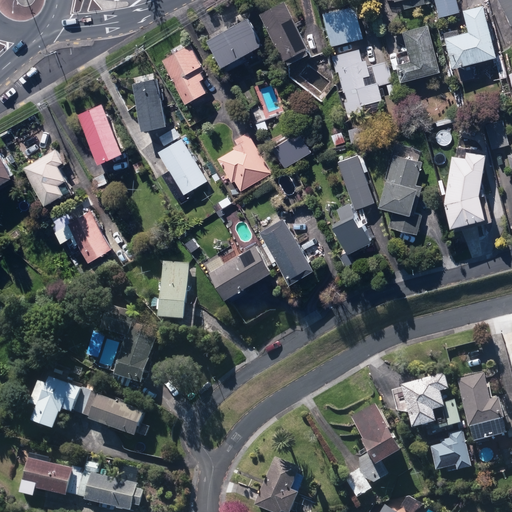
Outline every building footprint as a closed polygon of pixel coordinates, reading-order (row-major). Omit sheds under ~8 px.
[(402,0),(405,10),(426,4),(425,2),(429,1),(428,0),(395,0),(396,2),(402,0)] [(434,0),(438,16),(459,11),(456,0),(434,0)] [(511,0),(498,0),(511,26),(511,0)] [(287,60),(289,65),(309,55),(306,50),(308,49),(285,3),(260,15),(284,61),(287,60)] [(474,78),(471,64),(493,58),(496,58),(495,51),(487,23),(490,22),(486,8),(484,8),(483,6),(464,11),(469,33),(459,36),(458,30),(444,34),(453,68),(458,67),(462,81),(474,78)] [(324,15),(332,47),(363,40),(356,8),(324,15)] [(208,41),(222,67),(262,46),(248,19),(208,41)] [(397,66),(401,82),(440,72),(428,26),(404,32),(411,62),(397,66)] [(164,61),(187,104),(208,93),(201,81),(205,79),(202,73),(204,71),(191,47),(164,61)] [(332,58),(347,116),(363,112),(363,110),(366,109),(368,112),(370,113),(377,112),(379,110),(380,106),(378,102),(382,101),(378,87),(391,84),(389,78),(392,77),(388,63),(368,68),(367,61),(362,62),(360,51),(332,58)] [(133,85),(142,131),(167,126),(158,80),(133,85)] [(393,84),(387,85),(389,95),(395,94),(393,84)] [(79,115),(100,164),(123,154),(122,150),(128,147),(123,134),(116,136),(102,105),(79,115)] [(486,127),(493,150),(509,146),(502,122),(486,127)] [(393,127),(394,134),(405,132),(403,125),(393,127)] [(159,137),(165,146),(180,136),(175,127),(159,137)] [(357,128),(348,131),(352,144),(366,141),(363,131),(357,128)] [(234,179),(242,192),(272,174),(248,133),(236,140),(239,145),(234,148),(235,150),(219,160),(231,180),(234,179)] [(284,168),(310,152),(299,133),(273,148),(284,168)] [(332,137),(335,146),(345,143),(342,133),(332,137)] [(372,141),(373,147),(386,145),(385,138),(372,141)] [(160,152),(185,194),(207,181),(183,139),(160,152)] [(444,204),(451,228),(485,219),(479,197),(487,155),(470,153),(471,146),(458,144),(456,157),(452,156),(444,204)] [(25,169),(45,206),(65,195),(59,185),(67,181),(58,166),(64,163),(56,150),(55,150),(52,146),(26,160),(29,166),(25,169)] [(389,228),(417,235),(423,216),(415,213),(422,188),(416,186),(422,163),(395,155),(380,207),(394,211),(389,228)] [(354,208),(374,201),(368,184),(358,156),(339,163),(348,191),(354,208)] [(0,185),(12,178),(0,157),(0,185)] [(134,166),(138,173),(145,170),(141,162),(134,166)] [(274,200),(278,207),(283,204),(280,199),(283,198),(282,195),(274,200)] [(334,225),(349,253),(371,241),(356,213),(355,213),(350,203),(337,210),(343,220),(334,225)] [(65,227),(87,264),(113,249),(91,211),(65,227)] [(277,261),(290,284),(314,270),(284,219),(261,232),(269,247),(265,249),(268,255),(272,253),(274,255),(269,257),(272,263),(277,261)] [(185,244),(192,253),(199,248),(193,239),(185,244)] [(229,297),(231,301),(248,292),(245,288),(271,273),(256,247),(210,273),(225,299),(229,297)] [(170,329),(192,331),(195,307),(186,306),(190,267),(165,264),(159,321),(171,322),(170,329)] [(114,376),(142,385),(150,362),(149,361),(159,333),(133,325),(136,315),(109,305),(100,330),(127,339),(114,376)] [(120,342),(107,338),(99,364),(112,368),(120,342)] [(57,347),(63,352),(66,349),(59,344),(57,347)] [(90,421),(136,438),(145,414),(101,398),(102,396),(82,389),(82,390),(72,387),(74,381),(45,370),(40,384),(38,383),(30,405),(38,408),(33,423),(54,431),(60,414),(62,414),(63,411),(73,414),(73,412),(91,419),(90,421)] [(401,387),(412,431),(432,426),(434,429),(459,423),(453,401),(443,403),(440,393),(449,391),(445,376),(401,387)] [(476,428),(479,441),(506,434),(503,421),(504,421),(499,401),(491,403),(485,376),(458,381),(469,430),(476,428)] [(347,477),(359,499),(372,490),(370,486),(389,476),(382,463),(400,453),(376,407),(351,420),(369,455),(361,459),(361,470),(347,477)] [(457,424),(459,431),(466,429),(464,422),(457,424)] [(470,466),(462,431),(449,434),(450,439),(440,442),(441,445),(430,448),(435,470),(455,465),(456,469),(470,466)] [(256,508),(266,511),(292,511),(299,495),(291,491),(300,469),(275,459),(256,508)] [(29,494),(39,497),(40,491),(67,497),(73,470),(28,460),(23,487),(30,488),(29,494)] [(86,472),(98,475),(99,465),(87,463),(86,472)] [(86,501),(132,511),(133,505),(141,507),(144,492),(137,491),(138,485),(92,475),(86,501)] [(401,510),(405,511),(416,511),(424,506),(409,497),(401,510)]
